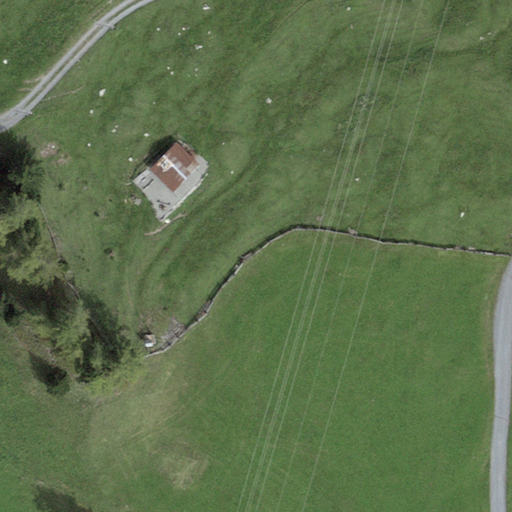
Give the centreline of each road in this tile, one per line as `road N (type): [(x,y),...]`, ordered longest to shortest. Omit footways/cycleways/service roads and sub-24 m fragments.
road 1 (track): [(511,294),(504,324),(500,511)]
road 2 (track): [(0,126),(20,119),(149,0)]
